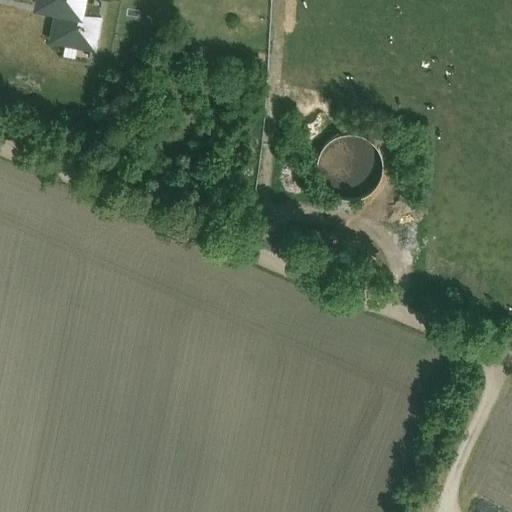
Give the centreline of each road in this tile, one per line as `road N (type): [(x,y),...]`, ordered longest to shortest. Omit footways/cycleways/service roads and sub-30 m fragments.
road 1 (track): [(0,139),(511,353)]
road 2 (track): [(478,339),(495,368),(438,511)]
